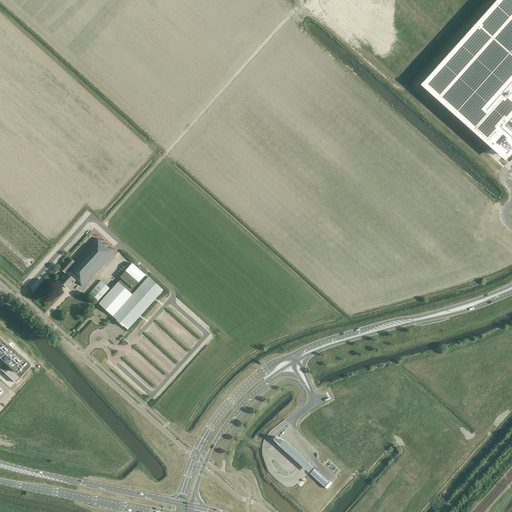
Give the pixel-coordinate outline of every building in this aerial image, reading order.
[(430,75),(421,85),(433,96),(434,95),(445,104),(444,106),(457,117),(458,116),(469,126),(468,127),(480,138),(482,137),(493,147),(493,146),(494,146),(506,156),(511,149),(511,136),(503,128),(505,126),(509,121),(511,117),(511,0),(497,0),(433,71),(430,75)] [(113,253),(97,238),(75,262),(70,258),(61,268),(65,272),(66,272),(66,273),(59,280),(68,288),(76,279),(83,286),(113,253)] [(130,292),(146,275),(133,263),(120,277),(122,278),(119,282),(130,292)] [(133,294),(114,315),(118,319),(117,320),(118,322),(119,321),(121,323),(122,324),(122,325),(123,326),(124,325),(128,329),(163,290),(149,276),(133,294)] [(98,301),(110,288),(101,280),(89,293),(98,301)] [(119,282),(99,303),(114,315),(133,294),(130,292),(119,282)] [(0,336),(0,368),(16,383),(20,377),(22,379),(28,373),(26,371),(31,365),(0,336)] [(321,403),(333,397),(332,395),(320,400),(321,403)] [(276,441),(310,472),(315,467),(289,440),(278,438),(276,441)] [(311,473),(325,487),(331,481),(316,468),(311,473)]
